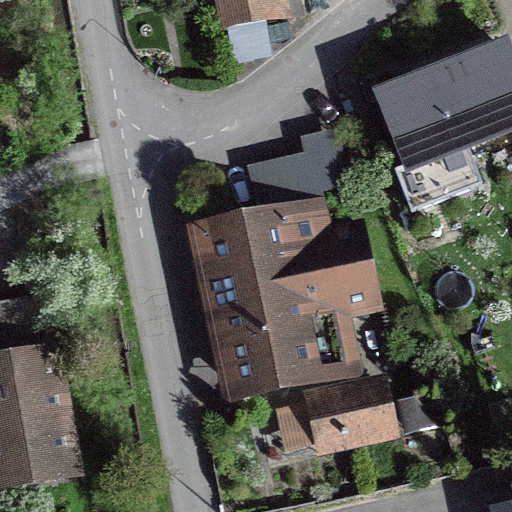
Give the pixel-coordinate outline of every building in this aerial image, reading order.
[(270,0),(217,0),(223,32),(274,23),(270,0)] [(511,131),(511,80),(501,52),(377,101),(405,174),(398,177),(411,212),(474,188),(460,153),(511,131)] [(214,281),(237,394),(350,370),(339,319),(375,311),(358,229),(323,236),(319,216),(206,240),(215,281),(214,281)] [(0,486),(66,475),(53,398),(45,361),(0,368),(0,486)] [(392,431),(384,391),(305,408),(314,448),(392,431)]
